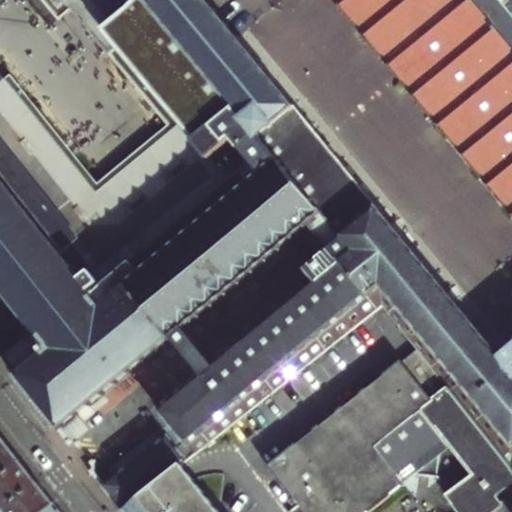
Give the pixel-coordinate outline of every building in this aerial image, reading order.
[(0,290),(47,350),(15,375),(59,431),(76,418),(135,371),(163,407),(173,400),(144,363),(306,234),(312,229),(257,161),(254,163),(245,151),(248,149),(136,16),(118,30),(93,0),(43,0),(62,23),(75,12),(171,129),(101,186),(11,78),(0,86),(0,290)] [(416,348),(511,466),(511,340),(495,355),(200,0),(141,0),(133,8),(131,11),(122,0),(93,0),(118,30),(136,16),(248,149),(245,151),(254,163),(257,161),(312,229),(325,218),(346,245),(333,256),(377,310),(381,307),(416,348)] [(133,8),(141,0),(122,0),(131,11),(133,8)] [(511,0),(332,0),(511,218),(511,0)] [(176,430),(194,453),(377,310),(333,256),(346,245),(325,218),(312,229),(306,234),(314,243),(310,246),(322,261),(305,275),(316,289),(173,400),(163,407),(160,410),(176,430)] [(511,483),(511,466),(416,348),(266,466),(297,505),(288,511),(401,511),(415,501),(412,498),(420,491),(447,497),(458,462),(461,459),(474,475),(449,495),(462,511),(485,511),(486,511),(490,511),(502,503),(495,495),(511,483)] [(176,430),(104,488),(122,511),(181,464),(194,453),(176,430)] [(15,455),(3,440),(0,443),(0,478),(21,462),(15,455)] [(32,476),(21,462),(0,478),(0,511),(37,483),(32,476)] [(217,511),(181,464),(122,511),(123,511),(217,511)] [(48,496),(37,483),(0,511),(44,511),(54,504),(48,496)]
